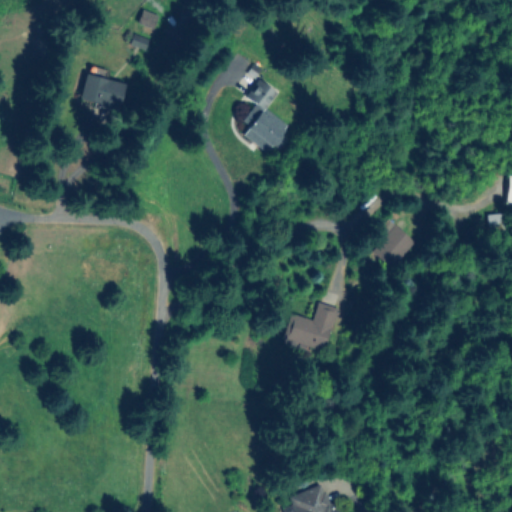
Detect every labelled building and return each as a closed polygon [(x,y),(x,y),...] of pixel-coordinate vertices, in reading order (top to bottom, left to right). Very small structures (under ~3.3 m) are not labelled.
[(135,24),(152,27),(155,13),(138,9),(135,24)] [(76,100),(116,109),(122,82),(82,73),(76,100)] [(286,125),(262,107),(274,92),(256,78),(243,96),(252,103),(239,120),(247,125),(240,134),(265,153),(286,125)] [(411,241),(387,219),(364,244),(387,266),(411,241)] [(286,312),(279,337),(322,349),(335,307),(314,301),(309,319),(286,312)] [(331,511),(335,502),(325,500),(320,484),(288,494),(282,511),(331,511)]
